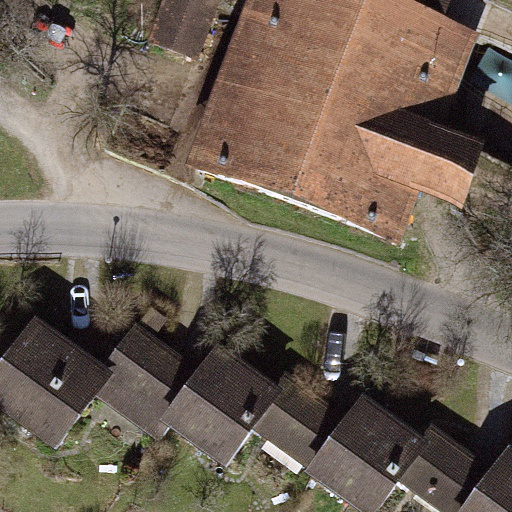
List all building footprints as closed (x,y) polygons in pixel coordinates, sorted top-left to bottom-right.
[(213,11),(184,0),(165,0),(144,56),(189,73),(213,11)] [(254,0),(182,189),(393,269),(410,223),(447,237),(472,171),(439,158),(478,56),(437,41),(452,0),(254,0)] [(0,381),(0,437),(51,473),(92,414),(107,394),(99,388),(30,339),(0,381)] [(92,414),(211,497),(246,446),(273,409),(212,366),(195,390),(130,344),(99,388),(107,394),(92,414)] [(297,500),(313,511),(388,511),(395,503),(424,461),(359,415),(348,432),(287,389),(273,409),(246,446),(305,488),(297,500)] [(511,511),(511,477),(496,466),(484,484),(433,448),(424,461),(395,503),(408,511),(511,511)]
